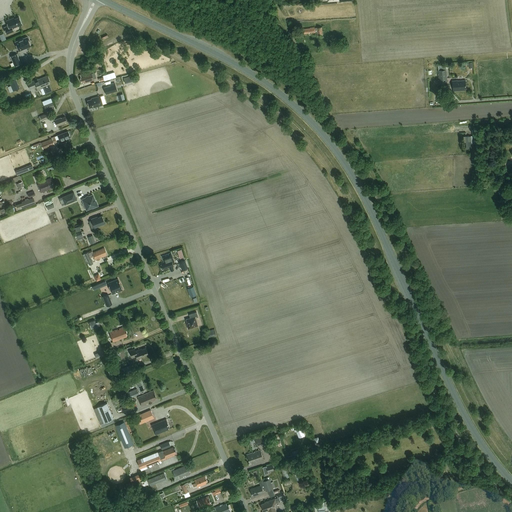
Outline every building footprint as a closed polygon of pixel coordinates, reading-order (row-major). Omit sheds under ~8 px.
[(22,25),(19,17),(14,19),(13,18),(6,21),(8,26),(4,28),(6,34),(13,32),(12,29),(22,25)] [(321,28),(316,28),(314,28),(314,27),(310,28),(310,29),(300,30),(301,34),(317,33),(317,36),(322,36),(321,28)] [(28,38),(27,38),(26,37),(14,42),(18,51),(30,46),(28,41),(29,41),(28,38)] [(10,57),(14,66),(20,64),(16,54),(10,57)] [(447,82),(446,70),(446,65),(438,66),(438,70),(439,82),(447,82)] [(83,84),(93,81),(91,73),(84,75),(84,74),(79,76),(80,78),(79,78),(80,82),(82,82),(83,84)] [(48,82),(49,82),(50,82),(47,76),(34,81),(27,84),(29,89),(36,87),(37,90),(43,88),(45,94),(52,91),(48,82)] [(19,89),(15,79),(9,82),(13,91),(19,89)] [(465,89),(465,81),(456,81),(451,81),(452,92),(464,91),(464,89),(465,89)] [(106,94),(117,91),(114,83),(110,84),(110,86),(104,88),(106,94)] [(90,99),(86,101),(88,108),(93,107),(102,105),(99,96),(90,99)] [(44,110),(53,107),(51,102),(43,105),(44,110)] [(64,121),(66,121),(64,116),(60,117),(53,119),(56,126),(64,122),(64,121)] [(68,136),(69,136),(68,131),(57,135),(60,143),(65,142),(64,141),(69,139),(68,136)] [(53,143),(56,142),(54,136),(51,137),(52,138),(40,143),(42,149),(54,145),(53,143)] [(466,149),(471,149),(471,144),(475,144),(475,136),(466,137),(466,149)] [(40,193),(54,187),(50,179),(37,184),(40,193)] [(511,185),(499,186),(499,196),(509,195),(509,193),(511,192),(511,185)] [(74,192),(61,197),(64,205),(77,200),(74,192)] [(92,195),(82,199),(86,210),(91,208),(92,208),(97,206),(95,201),(92,195)] [(18,210),(35,204),(33,198),(28,200),(28,198),(24,200),(25,201),(22,202),(22,203),(16,205),(18,210)] [(102,220),(103,220),(101,216),(95,218),(95,217),(91,219),(91,221),(89,222),(91,229),(94,227),(94,228),(103,224),(102,220)] [(90,258),(93,257),(94,260),(105,255),(105,253),(106,253),(104,248),(92,253),(92,251),(84,254),(84,255),(83,255),(87,265),(89,264),(89,266),(93,264),(90,258)] [(170,272),(173,271),(172,268),(172,267),(170,261),(160,264),(160,266),(159,266),(161,270),(163,270),(163,271),(169,269),(170,272)] [(185,261),(179,263),(182,270),(187,268),(185,261)] [(107,283),(112,293),(112,294),(122,290),(122,289),(122,288),(121,286),(120,285),(118,279),(107,283)] [(187,289),(190,297),(196,295),(193,286),(187,289)] [(112,304),(108,295),(102,297),(106,306),(112,304)] [(129,298),(114,304),(115,306),(130,301),(129,298)] [(196,317),(195,313),(189,315),(190,319),(184,320),(186,325),(185,326),(187,330),(191,329),(191,328),(196,327),(193,318),(196,317)] [(112,342),(126,337),(125,334),(126,334),(123,326),(108,332),(112,342)] [(206,338),(216,335),(214,329),(204,332),(206,338)] [(101,357),(112,353),(111,350),(109,347),(99,351),(101,357)] [(143,355),(147,354),(145,348),(139,350),(135,351),(135,349),(129,351),(132,357),(135,356),(136,359),(144,356),(143,355)] [(132,365),(122,369),(124,374),(134,371),(132,365)] [(136,388),(127,392),(129,398),(138,394),(136,388)] [(155,399),(156,398),(153,390),(137,397),(141,407),(156,401),(155,399)] [(114,419),(107,403),(94,409),(100,424),(101,424),(102,427),(115,422),(113,419),(114,419)] [(124,412),(131,409),(129,403),(121,406),(124,412)] [(136,416),(138,420),(152,414),(151,410),(136,416)] [(168,428),(169,427),(166,419),(156,423),(152,425),(151,425),(152,426),(155,435),(163,432),(163,431),(164,430),(164,431),(169,429),(168,428)] [(127,447),(135,444),(127,421),(119,424),(127,447)] [(255,439),(258,447),(259,446),(266,443),(266,444),(269,443),(267,435),(255,439)] [(157,454),(157,452),(137,460),(141,471),(161,463),(160,461),(162,460),(163,460),(177,455),(174,449),(173,449),(173,448),(157,454)] [(251,464),(263,460),(260,451),(247,455),(249,462),(250,462),(251,464)] [(273,465),(263,468),(265,474),(268,473),(275,471),(273,465)] [(180,479),(190,474),(187,468),(186,468),(186,467),(176,471),(180,479)] [(146,471),(138,474),(140,479),(148,476),(146,471)] [(166,480),(164,473),(148,480),(150,486),(166,480)] [(195,480),(196,484),(192,485),(193,488),(197,487),(206,484),(205,482),(206,481),(204,476),(195,480)] [(263,491),(266,490),(266,492),(273,489),(273,488),(275,488),(273,482),(271,483),(270,480),(263,482),(265,488),(263,489),(262,486),(250,490),(253,497),(264,493),(263,491)] [(190,487),(188,483),(181,486),(183,491),(181,491),(183,494),(184,494),(188,492),(187,489),(187,488),(190,487)] [(277,503),(275,499),(265,503),(261,505),(263,511),(269,510),(269,511),(276,511),(274,504),(277,503)] [(329,511),(328,503),(322,504),(316,505),(316,507),(314,508),(314,511),(325,511),(329,511)]
